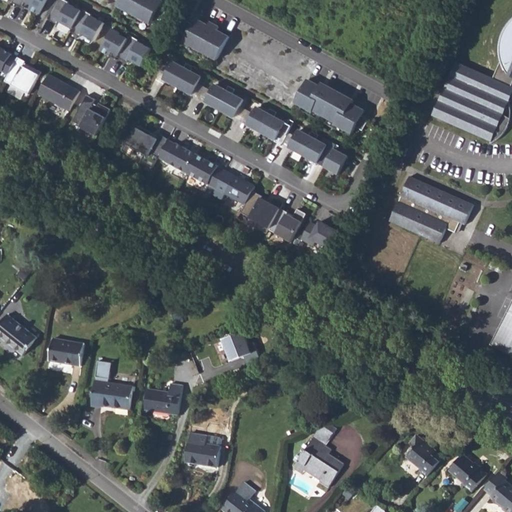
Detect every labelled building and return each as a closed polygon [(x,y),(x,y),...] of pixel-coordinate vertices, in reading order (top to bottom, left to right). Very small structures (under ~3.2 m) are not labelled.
[(13,5),(22,11),(23,8),(27,0),(9,0),(14,3),(13,5)] [(39,17),(48,0),(27,0),(23,8),(39,17)] [(69,4),(61,0),(59,0),(48,22),(57,27),(59,24),(72,31),(82,13),(69,6),(69,4)] [(154,19),(161,23),(167,12),(160,8),(163,3),(158,0),(122,0),(118,8),(151,26),(154,19)] [(92,17),(83,12),(82,13),(72,31),(71,34),(80,39),(82,36),(95,43),(104,25),(91,18),(92,17)] [(501,60),(493,78),(510,87),(511,82),(511,17),(506,23),(502,31),(498,38),(497,43),(497,49),(499,56),(501,60)] [(188,37),(184,44),(217,62),(229,38),(217,32),(219,29),(211,24),(209,27),(197,21),(194,26),(187,22),(181,34),(188,37)] [(120,35),(113,31),(101,53),(117,61),(118,59),(128,41),(120,36),(120,35)] [(139,42),(130,37),(128,41),(118,59),(127,64),(129,61),(142,69),(152,51),(138,44),(139,42)] [(0,70),(10,76),(18,61),(12,58),(13,56),(0,49),(0,70)] [(10,76),(6,83),(31,96),(43,74),(32,68),(30,71),(24,68),(27,64),(19,60),(18,61),(10,76)] [(501,110),(510,87),(493,78),(460,63),(435,117),(486,140),(488,137),(491,138),(488,145),(489,145),(490,144),(492,143),(494,142),(496,141),(497,139),(499,138),(500,137),(500,136),(501,135),(503,133),(504,131),(506,128),(507,126),(508,125),(508,124),(509,123),(509,122),(510,121),(510,119),(510,118),(510,117),(501,110)] [(164,81),(178,89),(188,71),(184,69),(174,64),(170,70),(164,81)] [(157,78),(164,81),(170,70),(163,67),(157,78)] [(188,71),(178,89),(192,97),(198,86),(202,79),(191,73),(188,71)] [(50,77),(39,96),(71,113),(81,93),(74,89),(73,90),(62,85),(63,84),(50,77)] [(322,85),(320,88),(308,81),(295,104),(312,113),(313,112),(336,124),(335,126),(352,135),(356,128),(363,132),(368,121),(362,117),(365,112),(352,105),(354,102),(322,85)] [(192,97),(199,100),(205,89),(198,86),(192,97)] [(206,104),(220,111),(230,94),(226,92),(216,86),(212,93),(206,104)] [(205,89),(199,100),(206,104),(212,93),(205,89)] [(233,96),(230,94),(220,111),(234,119),(240,108),(244,101),(233,96)] [(82,127),(99,135),(112,111),(100,105),(97,110),(93,108),(96,101),(88,97),(74,123),(82,128),(82,127)] [(247,112),(240,108),(234,119),(241,123),(247,112)] [(248,126),(262,134),(271,116),(268,114),(257,109),(254,115),(248,126)] [(248,126),(254,115),(247,112),(241,123),(248,126)] [(275,118),(271,116),(262,134),(276,142),(282,131),(285,124),(275,118)] [(169,142),(169,141),(161,136),(158,141),(151,137),(152,135),(140,128),(136,135),(134,134),(123,153),(132,157),(135,150),(146,156),(142,163),(154,169),(159,159),(169,142)] [(289,134),(282,131),(276,142),(283,145),(289,134)] [(295,138),(289,149),(303,157),(313,139),(309,137),(299,131),(295,138)] [(289,149),(295,138),(289,134),(283,145),(289,149)] [(317,141),(313,139),(303,157),(318,164),(323,153),(327,147),(317,141)] [(169,142),(159,159),(217,190),(226,173),(219,169),(219,168),(177,145),(177,146),(169,142)] [(339,176),(348,158),(337,152),(334,150),(330,157),(324,168),(339,176)] [(318,164),(324,168),(330,157),(323,153),(318,164)] [(226,195),(246,206),(253,192),(256,188),(249,184),(248,184),(236,177),(226,195)] [(472,207),(407,177),(387,222),(437,245),(444,230),(452,233),(456,224),(462,227),(472,207)] [(267,200),(253,192),(246,206),(242,214),(261,224),(258,230),(267,235),(270,231),(281,210),(284,205),(274,200),(272,205),(266,202),(267,200)] [(288,214),(281,210),(270,231),(292,243),(308,214),(299,209),(293,219),(288,215),(288,214)] [(318,227),(311,223),(302,241),(314,247),(316,243),(333,252),(343,234),(320,222),(318,227)] [(119,260),(127,266),(133,257),(126,251),(119,260)] [(511,305),(492,344),(511,354),(511,357),(511,358),(511,357),(511,305)] [(173,315),(176,323),(183,321),(180,312),(173,315)] [(0,324),(0,337),(23,355),(37,337),(8,314),(0,324)] [(273,332),(286,338),(289,334),(276,328),(273,332)] [(246,332),(224,340),(232,362),(254,354),(246,332)] [(49,360),(81,366),(85,344),(53,338),(49,360)] [(325,366),(333,370),(334,369),(336,370),(339,364),(328,359),(325,366)] [(93,405),(101,406),(101,405),(130,409),(134,386),(110,382),(113,363),(100,361),(97,380),(93,405)] [(146,409),(179,414),(184,386),(172,383),(170,392),(150,389),(146,409)] [(340,388),(329,392),(334,405),(345,401),(340,388)] [(469,398),(461,393),(458,397),(467,402),(468,400),(469,398)] [(325,428),(334,433),(337,428),(332,424),(325,428)] [(313,438),(326,446),(334,433),(325,428),(319,430),(313,438)] [(187,461),(218,467),(221,446),(207,443),(209,435),(192,432),(187,461)] [(408,457),(422,468),(421,470),(428,476),(441,461),(433,454),(436,450),(418,435),(414,439),(419,444),(415,449),(408,457)] [(299,461),(306,465),(304,467),(322,479),(321,481),(321,482),(329,488),(344,464),(330,454),(332,450),(326,446),(313,438),(299,461)] [(408,457),(415,449),(419,444),(414,439),(411,443),(415,446),(407,456),(408,457)] [(455,464),(456,465),(464,455),(463,454),(455,464)] [(465,485),(474,491),(488,474),(482,469),(481,469),(480,468),(476,465),(474,464),(473,463),(464,455),(456,465),(455,464),(450,470),(464,482),(463,483),(465,485)] [(299,461),(294,468),(303,473),(304,473),(305,471),(321,481),(322,479),(304,467),(306,465),(299,461)] [(480,468),(481,469),(486,463),(484,462),(481,466),(475,461),(473,463),(474,464),(476,465),(480,468)] [(485,489),(492,495),(491,497),(500,503),(501,502),(505,506),(504,507),(504,508),(508,511),(511,511),(511,485),(505,479),(507,477),(500,471),(485,489)] [(227,511),(264,511),(265,511),(250,498),(256,491),(246,482),(224,509),(227,511)]
